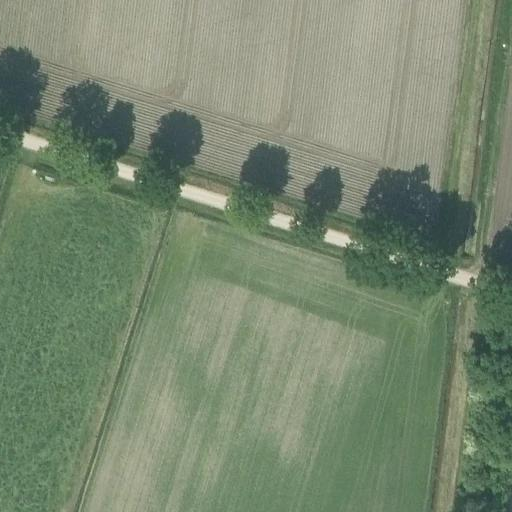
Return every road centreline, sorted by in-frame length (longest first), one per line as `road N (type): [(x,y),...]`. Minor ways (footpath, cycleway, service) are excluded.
road 1 (track): [(447,270),(0,134)]
road 2 (track): [(484,0),(447,270)]
